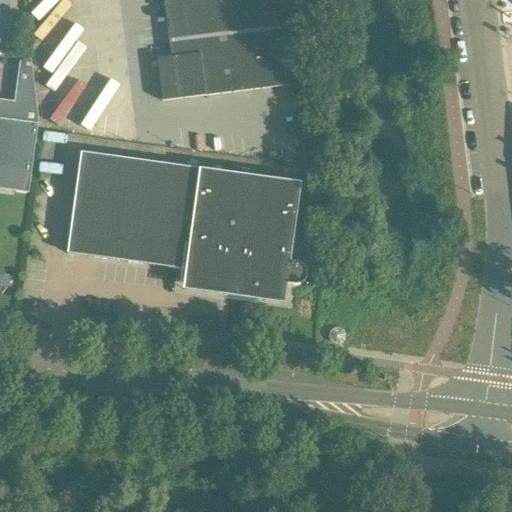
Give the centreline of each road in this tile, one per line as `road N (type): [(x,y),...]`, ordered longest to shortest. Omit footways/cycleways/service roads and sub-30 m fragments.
road 1 (unclassified): [(481,410),(499,237),(478,0)]
road 2 (tertiary): [(252,397),(0,364)]
road 3 (tertiary): [(481,410),(252,397)]
road 4 (tertiary): [(252,397),(298,414),(475,447)]
